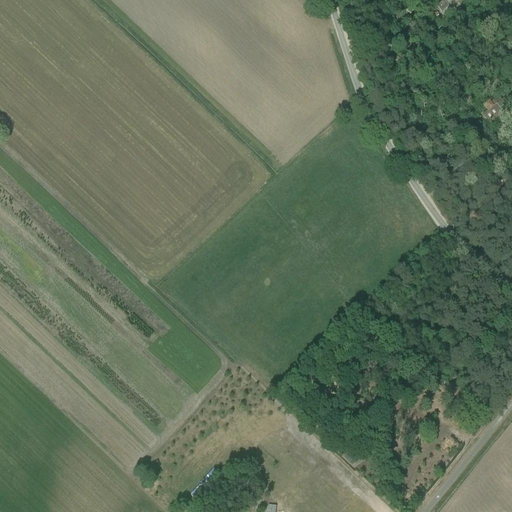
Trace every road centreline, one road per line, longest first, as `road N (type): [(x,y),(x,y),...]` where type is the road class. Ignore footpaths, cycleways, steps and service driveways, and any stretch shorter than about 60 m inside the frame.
road 1 (unclassified): [(329,0),(385,143),(439,224),(511,288)]
road 2 (unclassified): [(511,404),(423,511)]
